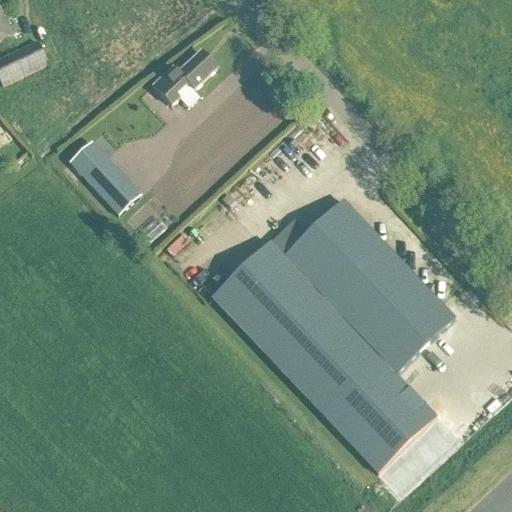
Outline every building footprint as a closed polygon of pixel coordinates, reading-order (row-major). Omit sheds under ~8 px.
[(0,46),(14,40),(0,11),(0,46)] [(0,85),(3,90),(48,69),(37,46),(0,64),(0,85)] [(194,96),(217,74),(202,58),(181,77),(174,70),(151,93),(172,115),(182,105),(178,101),(189,91),(194,96)] [(113,174),(151,139),(135,122),(97,157),(113,174)] [(87,146),(64,167),(114,221),(137,200),(113,174),(97,157),(87,146)] [(454,324),(343,207),(307,241),(284,264),(270,249),(212,304),(378,479),(436,424),(395,380),(454,324)] [(294,227),(270,249),(284,264),(307,241),(294,227)] [(511,359),(508,354),(437,421),(459,444),(511,394),(511,359)]
